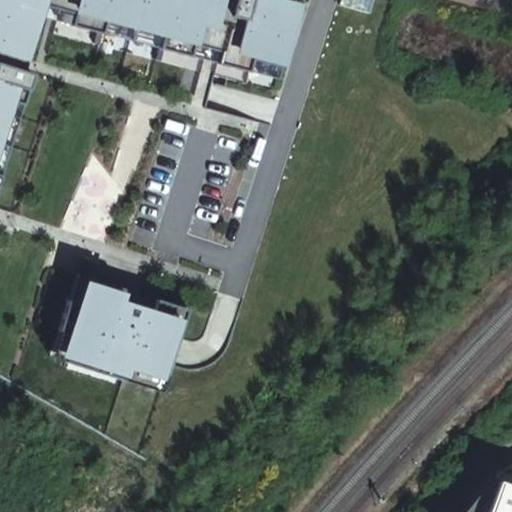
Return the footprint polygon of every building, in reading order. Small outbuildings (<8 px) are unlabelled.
[(0,0),(0,140),(13,102),(21,104),(22,104),(32,73),(22,70),(39,16),(43,5),(73,14),(70,24),(101,33),(104,21),(161,36),(158,47),(158,48),(189,56),(192,44),(219,51),(216,63),(247,72),(248,71),(251,60),(279,67),(296,4),(280,0),(0,0)] [(73,14),(43,5),(39,16),(70,24),(73,14)] [(161,36),(104,21),(101,33),(158,47),(161,36)] [(219,51),(192,44),(189,56),(216,63),(219,51)] [(279,67),(251,60),(248,71),(276,78),(279,67)] [(0,170),(21,104),(13,102),(0,140),(0,170)] [(76,275),(68,300),(81,304),(89,279),(76,275)] [(68,300),(67,300),(57,332),(58,332),(71,336),(63,361),(63,362),(123,381),(123,380),(128,363),(165,375),(166,375),(186,309),(155,299),(155,300),(154,303),(121,292),(122,289),(122,288),(90,278),(89,279),(81,304),(68,300)] [(155,300),(122,289),(121,292),(154,303),(155,300)] [(71,336),(58,332),(50,357),(63,361),(71,336)] [(165,375),(128,363),(123,380),(160,391),(165,375)] [(511,511),(511,487),(485,477),(457,511),(511,511)]
